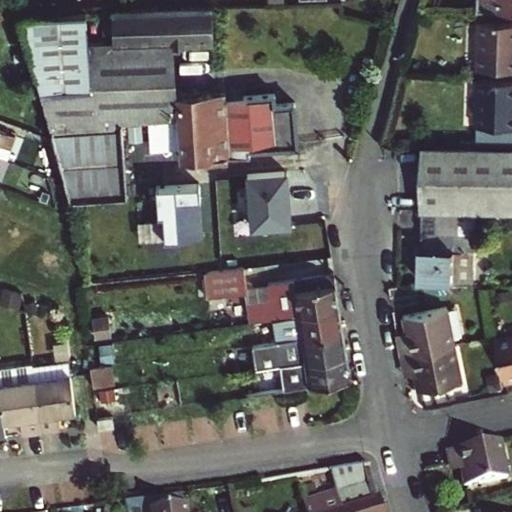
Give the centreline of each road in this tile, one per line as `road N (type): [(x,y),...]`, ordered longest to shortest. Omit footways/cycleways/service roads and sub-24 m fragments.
road 1 (residential): [(391,436),(373,357),(367,220),(376,134),(410,0)]
road 2 (residential): [(0,474),(146,468),(391,436)]
road 3 (residential): [(391,436),(511,413)]
